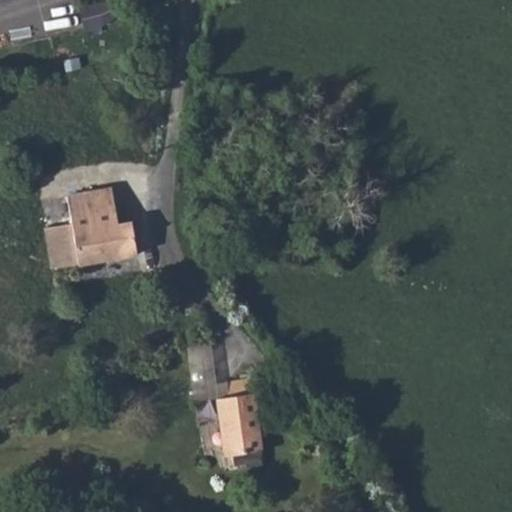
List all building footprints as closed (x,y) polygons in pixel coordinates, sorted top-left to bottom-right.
[(114,0),(82,6),(86,27),(103,25),(119,14),(116,0),(114,0)] [(112,189),(67,196),(71,223),(45,228),(52,269),(80,264),(106,260),(137,255),(132,221),(118,224),(112,189)] [(106,260),(80,264),(83,281),(109,277),(106,260)] [(217,399),(225,457),(233,456),(259,452),(261,452),(251,379),(228,382),(229,396),(217,399)] [(248,467),(261,465),(259,452),(233,456),(235,465),(247,463),(248,467)]
